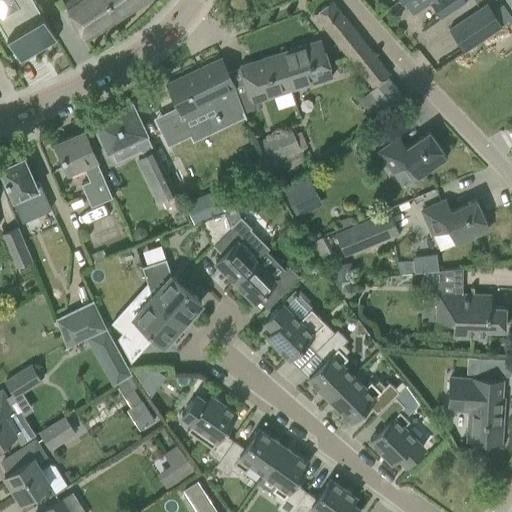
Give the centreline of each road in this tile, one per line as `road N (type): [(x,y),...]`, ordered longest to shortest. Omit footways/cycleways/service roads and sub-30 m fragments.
road 1 (residential): [(208,287),(238,319),(209,349),(420,511)]
road 2 (residential): [(511,187),(350,0)]
road 3 (secondary): [(193,0),(123,71),(0,126)]
